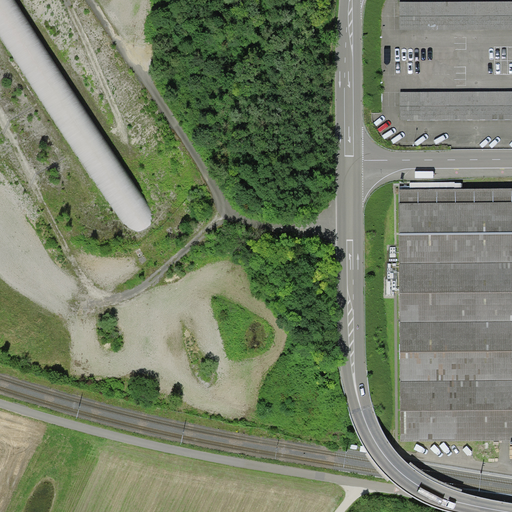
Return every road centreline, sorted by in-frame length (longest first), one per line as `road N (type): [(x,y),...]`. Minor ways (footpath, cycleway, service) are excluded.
road 1 (track): [(351,222),(216,222),(160,272),(110,301),(74,268),(0,115)]
road 2 (tertiary): [(508,511),(421,487),(368,428),(352,339),(350,166)]
road 3 (track): [(237,219),(91,0)]
road 4 (tertiary): [(350,166),(350,0)]
road 5 (track): [(0,48),(88,186)]
road 6 (unclassified): [(350,166),(511,165)]
road 7 (track): [(71,0),(125,138)]
